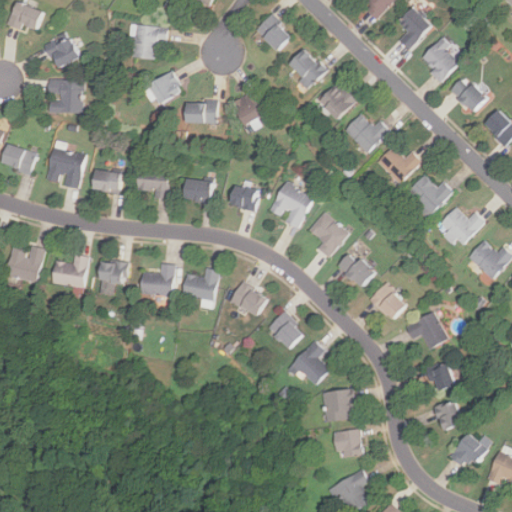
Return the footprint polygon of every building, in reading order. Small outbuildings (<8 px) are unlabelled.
[(36,33),(45,11),(17,0),(9,22),(36,33)] [(362,0),(360,2),(377,19),(396,0),(362,0)] [(433,25),(413,7),(400,21),(410,30),(400,40),(410,50),(433,25)] [(294,35),(273,14),(257,29),(278,51),(294,35)] [(169,27),(136,24),(133,57),(156,59),(158,41),(167,42),(169,27)] [(82,55),(70,36),(48,50),(59,69),(82,55)] [(463,62),(442,38),(421,58),(442,81),(463,62)] [(328,71),(305,48),(290,63),(304,78),(300,82),(308,90),(328,71)] [(185,90),(173,70),(149,85),(161,105),(185,90)] [(451,90),(473,112),(487,98),(465,76),(451,90)] [(85,80),(50,79),(50,113),(84,113),(85,80)] [(338,120),(358,100),(339,81),(320,101),(338,120)] [(268,114),(256,91),(233,102),(244,126),(268,114)] [(187,123),(217,123),(217,100),(187,100),(187,123)] [(505,146),(511,139),(511,122),(499,109),(484,124),(505,146)] [(346,130),(368,153),(391,130),(380,120),(374,126),(362,114),(346,130)] [(80,188),(88,155),(66,150),(67,145),(56,142),(48,180),(64,184),(64,185),(80,188)] [(37,152),(7,144),(1,165),(31,173),(37,152)] [(423,162),(413,151),(405,159),(394,147),(379,161),(401,183),(423,162)] [(139,190),(156,190),(156,198),(170,199),(171,166),(140,165),(139,190)] [(122,193),(124,172),(95,170),(93,191),(122,193)] [(409,192),(433,214),(454,191),(444,182),(438,188),(425,175),(409,192)] [(214,182),(186,179),(184,199),(211,202),(214,182)] [(271,212),(285,219),(284,222),(300,229),(316,196),(285,182),(271,212)] [(229,205),(256,212),(261,192),(234,185),(229,205)] [(452,244),(458,238),(464,244),(486,222),(475,212),(468,219),(456,207),(441,222),(449,230),(444,235),(452,244)] [(319,248),(330,257),(351,234),(326,211),(310,229),(324,242),(319,248)] [(492,279),(511,259),(511,253),(505,246),(498,253),(486,241),(470,256),(492,279)] [(15,248),(7,275),(38,284),(48,249),(33,245),(31,253),(15,248)] [(376,274),(352,250),(338,265),(362,288),(376,274)] [(53,282),(85,288),(91,257),(77,254),(75,265),(57,261),(53,282)] [(116,295),(116,282),(129,283),(130,261),(102,260),(100,294),(116,295)] [(175,296),(177,264),(163,263),(162,273),(144,272),(143,294),(175,296)] [(215,301),(221,271),(207,268),(205,278),(188,274),(184,295),(215,301)] [(258,316),(269,297),(242,282),(232,301),(258,316)] [(409,305),(387,283),(370,300),(392,322),(409,305)] [(290,349),(307,333),(285,311),(269,328),(290,349)] [(430,349),(450,340),(436,312),(407,326),(414,340),(423,335),(430,349)] [(316,387),(332,370),(319,357),(326,351),(316,341),(293,364),(316,387)] [(440,392),(457,385),(448,364),(431,371),(440,392)] [(358,419),(354,389),(325,393),(329,423),(358,419)] [(443,431),(463,424),(456,402),(436,409),(443,431)] [(364,456),(362,430),(336,432),(339,459),(364,456)] [(450,456),(467,471),(487,449),(470,434),(450,456)] [(511,456),(510,456),(511,450),(502,446),(489,480),(506,486),(507,482),(511,483),(511,456)] [(369,482),(364,471),(329,488),(335,499),(342,496),(349,511),(354,511),(372,504),(363,485),(369,482)]
